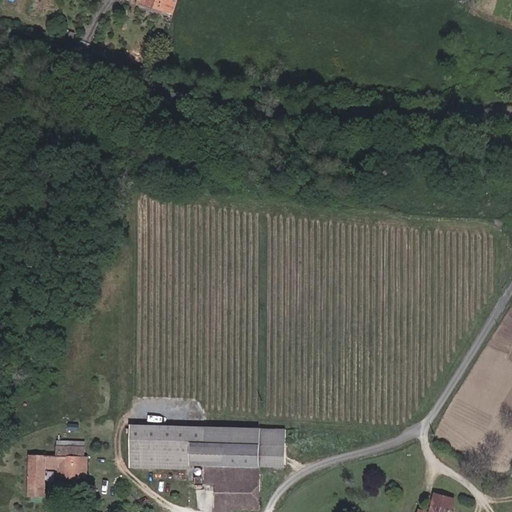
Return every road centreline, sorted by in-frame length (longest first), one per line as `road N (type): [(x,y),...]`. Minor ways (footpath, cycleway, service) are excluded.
road 1 (unclassified): [(0,33),(219,114),(511,114)]
road 2 (unknown): [(498,511),(438,449),(427,426),(302,473),(265,511)]
road 3 (unclassified): [(511,285),(427,426)]
